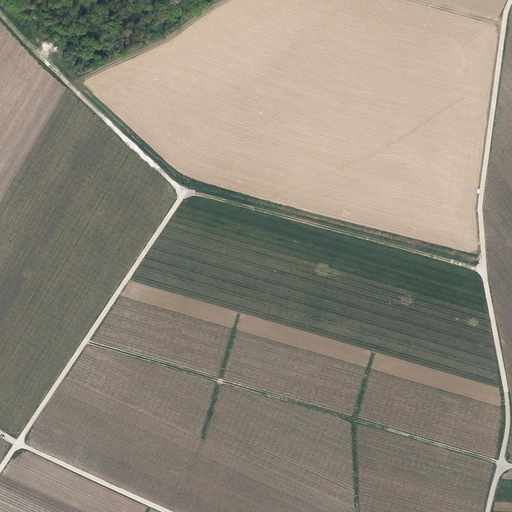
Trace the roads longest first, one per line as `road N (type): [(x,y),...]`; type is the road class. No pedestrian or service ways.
road 1 (track): [(484,269),(183,193),(0,16)]
road 2 (unclassified): [(500,462),(507,407),(477,205),(510,0)]
road 3 (track): [(85,340),(500,462)]
road 4 (unclassified): [(17,443),(183,193)]
road 5 (track): [(225,0),(71,83)]
road 6 (unclassified): [(169,511),(17,443)]
